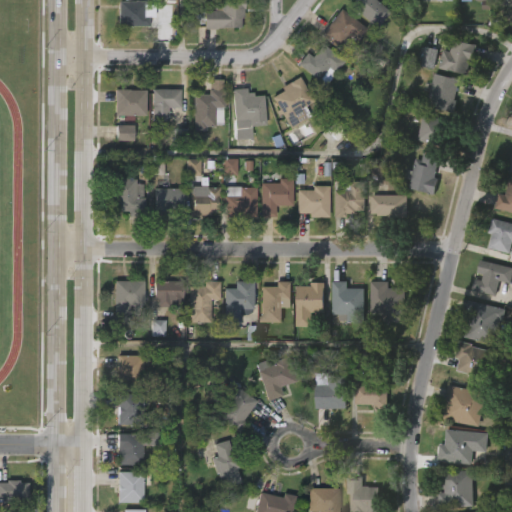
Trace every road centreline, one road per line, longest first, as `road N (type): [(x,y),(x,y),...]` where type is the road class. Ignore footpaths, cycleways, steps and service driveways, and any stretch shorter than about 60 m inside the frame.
road 1 (secondary): [(56,0),(52,511)]
road 2 (secondary): [(85,445),(86,0)]
road 3 (residential): [(416,511),(412,446),(457,251),(511,80)]
road 4 (residential): [(55,247),(457,251)]
road 5 (residential): [(56,59),(251,57),(273,42),(275,0)]
